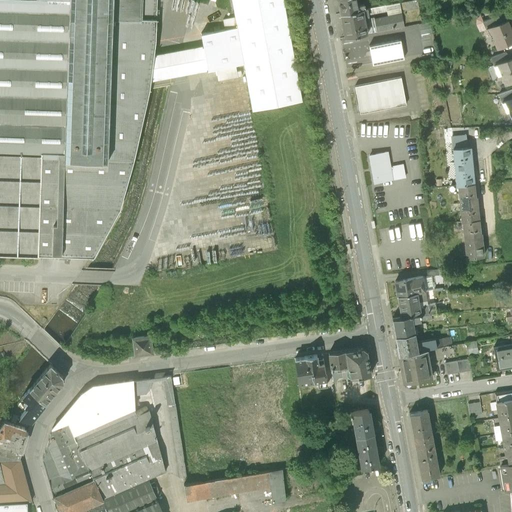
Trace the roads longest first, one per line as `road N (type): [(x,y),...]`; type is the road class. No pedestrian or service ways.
road 1 (primary): [(380,333),(321,0)]
road 2 (unclassified): [(380,333),(84,374)]
road 3 (unclassified): [(84,374),(34,447),(45,511)]
road 4 (residential): [(511,381),(392,401)]
